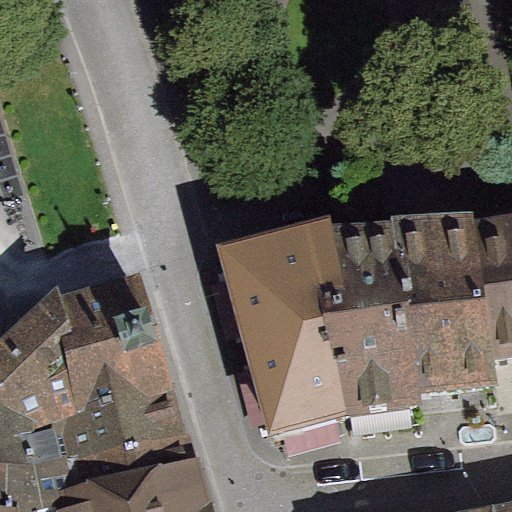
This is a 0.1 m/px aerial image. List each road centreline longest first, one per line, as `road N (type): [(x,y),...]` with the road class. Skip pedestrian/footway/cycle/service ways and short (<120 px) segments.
road 1 (residential): [(95,0),(245,510)]
road 2 (residential): [(245,510),(511,482)]
